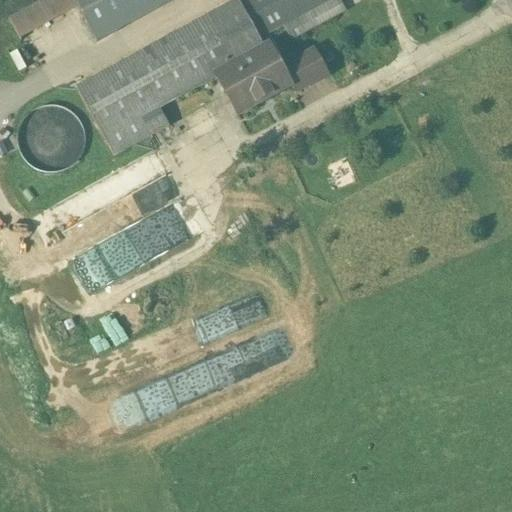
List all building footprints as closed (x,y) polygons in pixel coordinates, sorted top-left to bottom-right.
[(176,0),(44,0),(9,20),(20,42),(77,8),(96,43),(176,0)] [(239,0),(237,1),(259,40),(260,40),(284,27),(291,41),(344,12),(337,0),(239,0)] [(237,1),(142,53),(112,70),(113,70),(76,90),(114,158),(151,138),(169,127),(164,118),(178,110),(174,103),(221,77),(265,50),(260,40),(259,40),(237,1)] [(275,68),(265,50),(221,77),(230,94),(225,96),(237,117),(291,87),(280,66),(275,68)] [(314,52),(286,67),(300,92),(328,76),(314,52)] [(43,176),(55,177),(66,174),(76,166),(82,158),(85,147),(85,136),(81,126),(75,118),(66,112),(55,109),(44,109),(34,113),(26,119),(19,129),(16,141),(18,153),(23,163),(32,171),(43,176)] [(158,153),(33,213),(58,266),(73,259),(89,292),(199,239),(158,153)] [(241,250),(224,261),(234,275),(250,264),(241,250)]
